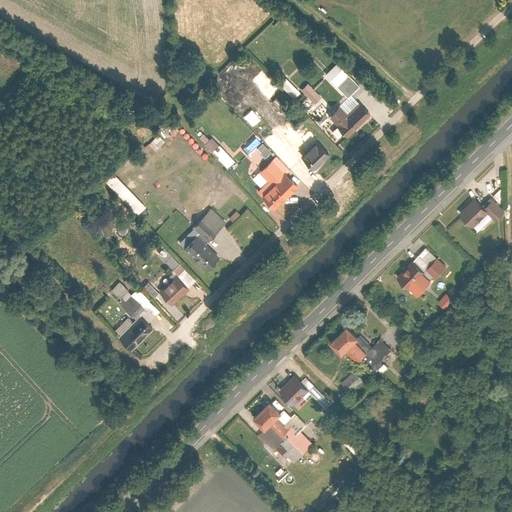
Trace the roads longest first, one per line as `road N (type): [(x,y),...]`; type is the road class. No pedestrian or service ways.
road 1 (residential): [(511,5),(162,353)]
road 2 (tertiary): [(511,122),(164,465)]
